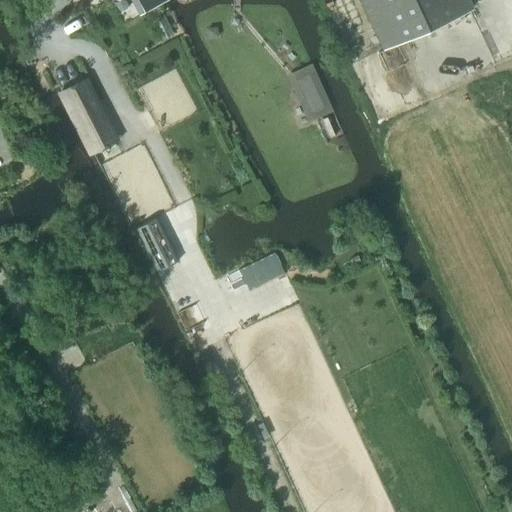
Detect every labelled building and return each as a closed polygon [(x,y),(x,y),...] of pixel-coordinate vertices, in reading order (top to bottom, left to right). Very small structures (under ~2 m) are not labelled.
[(155,0),(130,0),(139,16),(159,6),(155,0)] [(358,0),(382,52),(473,10),(468,0),(358,0)] [(312,65),(287,76),(307,123),(332,112),(312,65)] [(94,154),(119,141),(88,78),(56,94),(87,157),(94,154)] [(164,293),(175,315),(190,307),(180,285),(164,293)]
